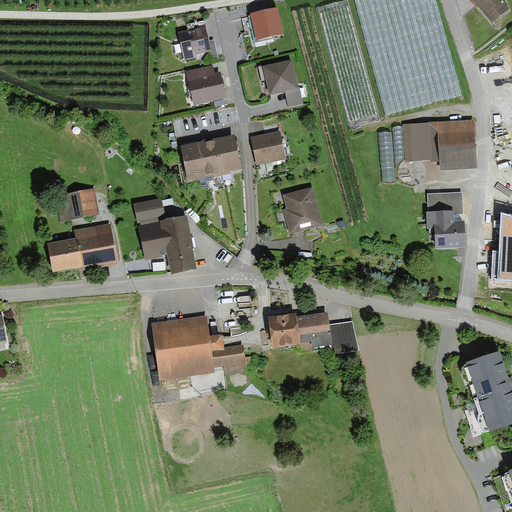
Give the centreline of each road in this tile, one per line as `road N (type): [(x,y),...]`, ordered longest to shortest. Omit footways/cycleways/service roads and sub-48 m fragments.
road 1 (residential): [(462,321),(262,279),(0,296)]
road 2 (residential): [(447,0),(484,120),(462,321)]
